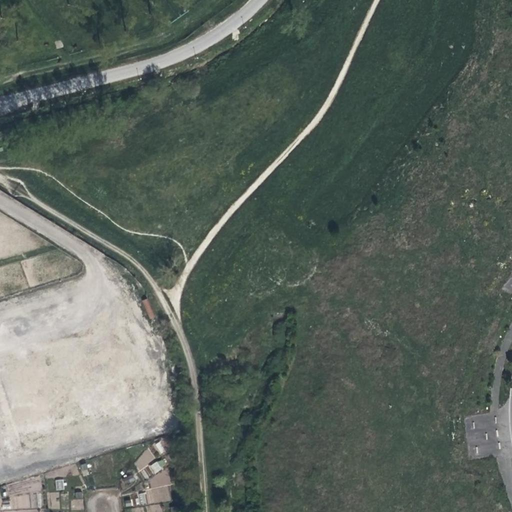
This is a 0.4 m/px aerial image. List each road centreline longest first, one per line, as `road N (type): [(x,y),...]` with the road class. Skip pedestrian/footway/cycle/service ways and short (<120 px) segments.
road 1 (track): [(209,511),(192,370),(159,289),(122,252),(0,176)]
road 2 (unclassified): [(0,104),(177,55),(221,32),(256,0)]
